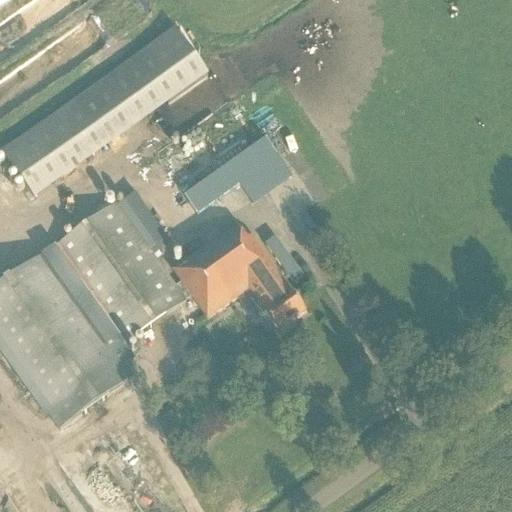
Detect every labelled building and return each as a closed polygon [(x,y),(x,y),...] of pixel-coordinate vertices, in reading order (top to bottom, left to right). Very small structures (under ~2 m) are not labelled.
[(198,217),(240,187),(227,170),(185,199),(198,217)] [(277,210),(286,205),(290,203),(280,184),(267,192),(277,210)] [(158,247),(168,241),(135,195),(118,208),(154,258),(162,252),(158,247)] [(191,298),(182,285),(176,289),(154,258),(118,208),(117,206),(53,252),(99,315),(91,321),(44,258),(0,289),(0,348),(57,429),(56,430),(59,435),(135,380),(126,368),(136,361),(126,346),(186,304),(185,303),(191,298)] [(247,242),(237,227),(173,272),(182,285),(191,298),(208,321),(249,292),(279,334),(306,314),(291,294),(289,295),(274,274),(276,273),(252,238),(247,242)]
